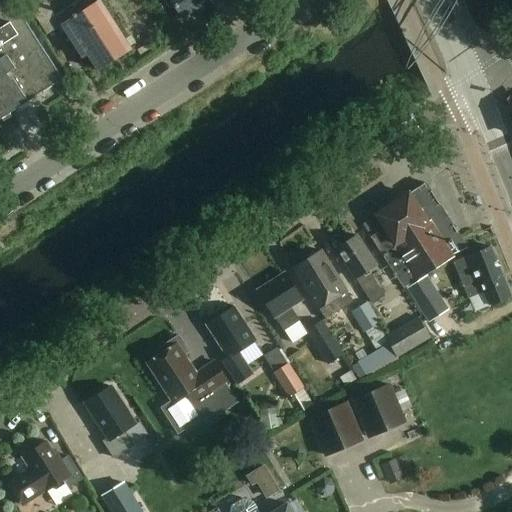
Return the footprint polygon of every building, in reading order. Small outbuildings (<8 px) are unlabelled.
[(0,0),(0,118),(61,80),(10,0),(0,0)] [(79,0),(76,2),(75,0),(51,0),(48,2),(47,0),(37,0),(28,5),(47,35),(57,28),(62,35),(68,32),(84,56),(89,54),(99,70),(131,49),(110,17),(109,16),(98,0),(79,0)] [(170,0),(181,18),(208,0),(170,0)] [(463,239),(426,183),(377,215),(386,228),(372,237),(404,286),(458,251),(453,245),(463,239)] [(376,264),(357,235),(337,249),(372,302),(385,294),(369,269),(376,264)] [(464,287),(501,271),(490,246),(453,262),(464,287)] [(347,290),(323,251),(295,268),(327,319),(336,313),(328,302),(347,290)] [(511,296),(501,271),(464,287),(468,297),(474,312),(491,305),(511,296)] [(302,299),(286,273),(259,291),(284,330),(300,319),(291,306),(302,299)] [(449,309),(427,275),(407,289),(429,322),(449,309)] [(380,322),(368,302),(353,311),(366,331),(380,322)] [(256,340),(234,307),(207,324),(229,356),(224,360),(238,381),(253,372),(239,351),(256,340)] [(432,339),(419,317),(385,335),(389,343),(357,361),(365,376),(432,339)] [(346,354),(324,319),(307,330),(329,364),(346,354)] [(444,319),(428,330),(438,345),(454,334),(444,319)] [(179,335),(159,349),(162,354),(148,363),(172,401),(162,408),(179,434),(204,417),(197,405),(229,384),(215,361),(197,373),(185,355),(190,351),(179,335)] [(305,387),(289,363),(274,374),(290,398),(305,387)] [(391,383),(353,398),(369,437),(407,422),(391,383)] [(111,386),(107,385),(99,390),(99,394),(85,403),(109,438),(105,441),(115,457),(148,435),(139,421),(136,423),(112,386),(111,386)] [(364,440),(348,401),(308,417),(324,456),(364,440)] [(55,454),(47,441),(23,457),(31,469),(7,484),(22,506),(46,490),(46,491),(62,481),(67,489),(84,478),(69,455),(62,459),(57,453),(55,454)] [(265,464),(246,475),(253,485),(271,474),(265,464)] [(111,511),(143,511),(126,482),(102,496),(111,511)] [(260,511),(254,501),(243,498),(233,505),(231,511),(292,511),(288,503),(273,511),(260,511)]
